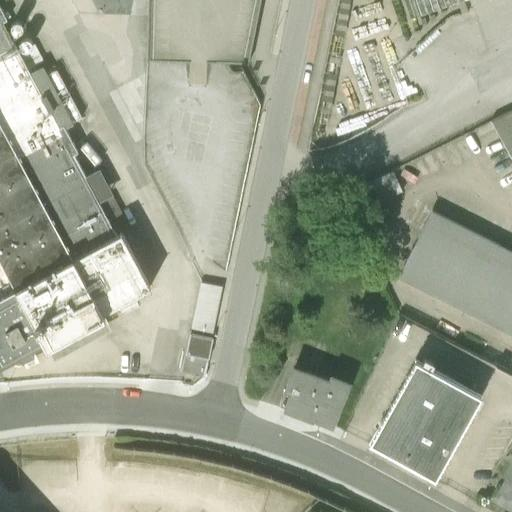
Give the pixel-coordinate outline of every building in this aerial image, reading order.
[(0,0),(0,296),(121,232),(129,227),(101,175),(88,182),(73,154),(77,152),(66,131),(74,127),(42,69),(31,75),(23,61),(38,53),(32,42),(32,43),(32,46),(31,48),(30,49),(28,50),(25,51),(23,50),(21,49),(20,47),(19,45),(19,43),(15,45),(2,22),(6,20),(0,7),(0,3),(7,0),(6,0),(0,0)] [(148,0),(147,61),(198,63),(238,64),(248,64),(261,0),(148,0)] [(511,110),(491,121),(511,158),(511,110)] [(415,163),(369,184),(379,206),(426,185),(415,163)] [(511,251),(431,210),(398,277),(511,335),(511,251)] [(360,221),(370,244),(392,234),(382,211),(360,221)] [(150,287),(121,232),(0,296),(0,366),(20,356),(21,360),(34,353),(32,349),(44,343),(49,354),(50,353),(107,322),(108,322),(102,312),(150,287)] [(223,285),(201,281),(192,327),(213,332),(223,285)] [(107,322),(50,353),(54,361),(111,330),(107,322)] [(212,338),(189,334),(186,353),(187,354),(208,358),(212,338)] [(511,358),(488,346),(482,357),(511,372),(511,358)] [(208,358),(187,354),(184,369),(185,372),(205,376),(208,358)] [(435,479),(481,396),(414,358),(368,442),(435,479)] [(294,370),(287,390),(293,392),(286,410),(310,419),(311,417),(331,425),(346,384),(332,378),(330,383),(294,370)]
